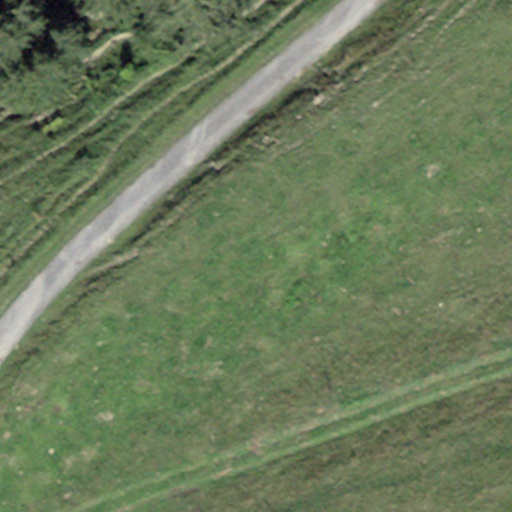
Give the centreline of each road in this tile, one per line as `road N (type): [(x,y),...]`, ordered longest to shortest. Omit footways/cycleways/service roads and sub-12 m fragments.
road 1 (track): [(365,0),(152,187),(0,347)]
road 2 (track): [(511,363),(195,470),(96,511)]
